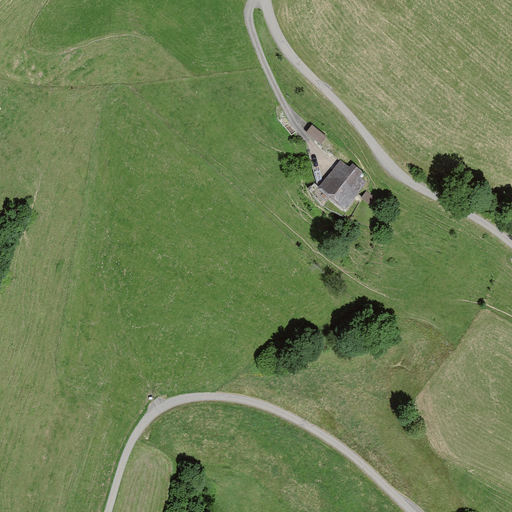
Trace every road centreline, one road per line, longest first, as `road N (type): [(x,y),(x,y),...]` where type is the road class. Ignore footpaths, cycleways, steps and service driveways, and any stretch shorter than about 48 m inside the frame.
road 1 (unclassified): [(106,511),(135,430),(160,405),(209,395),(255,399),(300,416),(344,442),(415,511)]
road 2 (unclassified): [(511,244),(396,171),(288,52),(266,0)]
road 3 (track): [(254,0),(249,18),(270,78),(325,165)]
